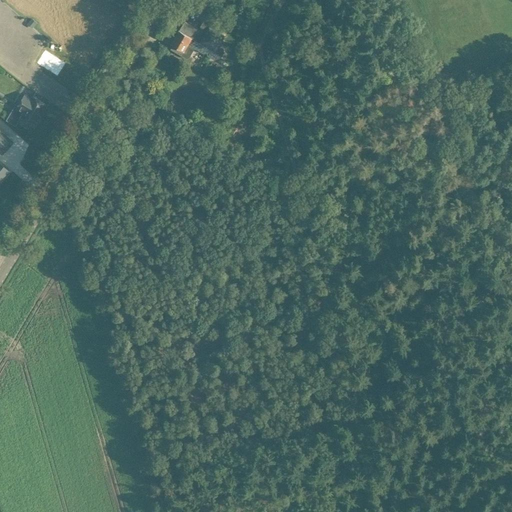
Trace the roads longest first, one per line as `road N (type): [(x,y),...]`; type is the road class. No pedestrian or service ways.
road 1 (track): [(285,0),(261,40),(263,68),(399,511)]
road 2 (tertiary): [(0,280),(166,0)]
road 3 (track): [(402,0),(511,270)]
